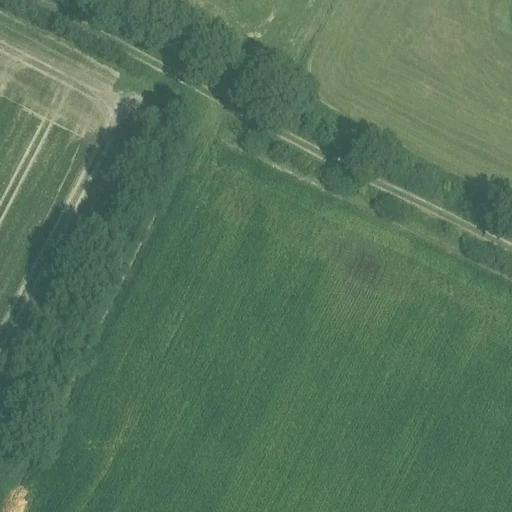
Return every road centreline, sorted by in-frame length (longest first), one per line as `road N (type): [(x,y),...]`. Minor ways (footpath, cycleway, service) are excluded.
road 1 (track): [(0,480),(208,96),(511,252)]
road 2 (track): [(208,96),(30,0)]
